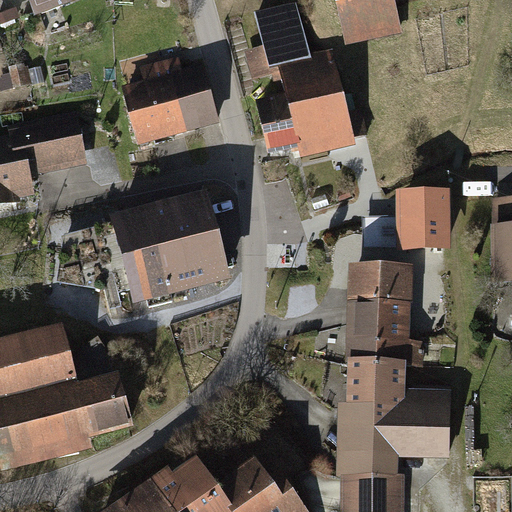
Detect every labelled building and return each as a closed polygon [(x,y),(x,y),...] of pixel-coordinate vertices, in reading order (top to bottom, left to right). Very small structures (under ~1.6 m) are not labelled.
[(29,0),(36,17),(84,0),(29,0)] [(345,0),(346,1),(338,2),(347,44),(405,32),(397,0),(345,0)] [(299,149),(301,158),(354,146),(352,140),(368,136),(363,110),(347,114),(337,67),(329,69),(326,52),(312,55),(301,4),(254,14),(262,50),(244,53),(250,79),(282,72),(287,96),(256,102),(268,156),(299,149)] [(123,88),(138,147),(221,126),(206,67),(187,72),(185,64),(164,69),(166,77),(123,88)] [(0,82),(2,91),(48,85),(46,68),(30,71),(29,66),(9,69),(11,80),(0,82)] [(75,113),(8,128),(10,136),(0,138),(0,208),(22,204),(21,198),(37,195),(29,162),(36,160),(40,176),(87,166),(75,113)] [(123,214),(145,304),(232,282),(210,193),(123,214)] [(399,195),(399,251),(450,251),(451,195),(399,195)] [(491,227),(492,286),(511,285),(511,200),(494,201),(494,227),(491,227)] [(350,265),(348,302),(412,304),(414,267),(350,265)] [(348,302),(346,362),(407,364),(421,365),(422,343),(411,343),(412,304),(348,302)] [(0,339),(0,463),(2,471),(95,448),(93,437),(134,427),(120,371),(79,381),(64,324),(0,339)] [(406,391),(407,364),(346,362),(345,405),(339,405),(337,478),(343,478),(341,511),(405,511),(407,478),(399,478),(399,459),(449,460),(451,393),(406,391)] [(169,466),(104,511),(308,511),(279,471),(271,477),(257,458),(219,486),(199,457),(175,474),(169,466)]
